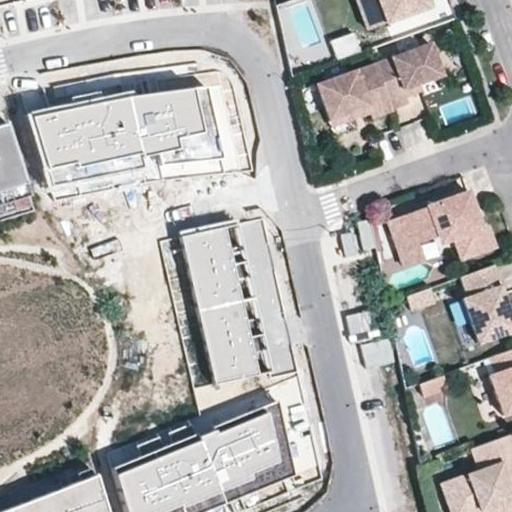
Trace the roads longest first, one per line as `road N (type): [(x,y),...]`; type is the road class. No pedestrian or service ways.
road 1 (residential): [(0,61),(109,35),(215,29),(239,37),(253,58),(300,215)]
road 2 (residential): [(300,215),(348,441),(352,495),(341,511)]
road 3 (residential): [(300,215),(511,140)]
